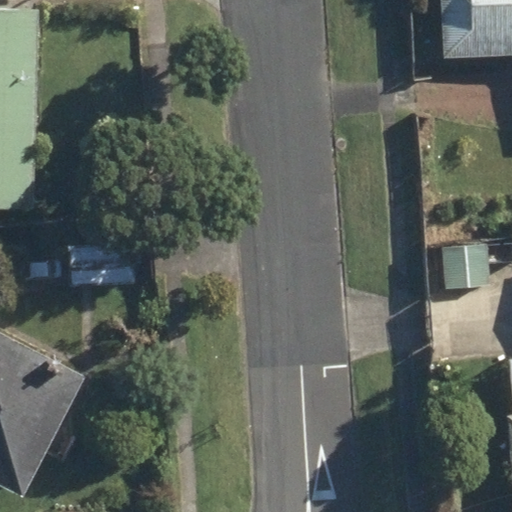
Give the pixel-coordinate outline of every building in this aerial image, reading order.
[(511,0),(441,0),(445,60),(511,56),(511,0)] [(0,209),(33,210),(39,13),(0,12),(0,209)] [(70,249),(70,288),(134,286),(133,247),(70,249)] [(433,263),(435,291),(490,287),(487,252),(444,254),(445,261),(433,263)] [(0,488),(21,500),(85,377),(0,332),(0,488)]
